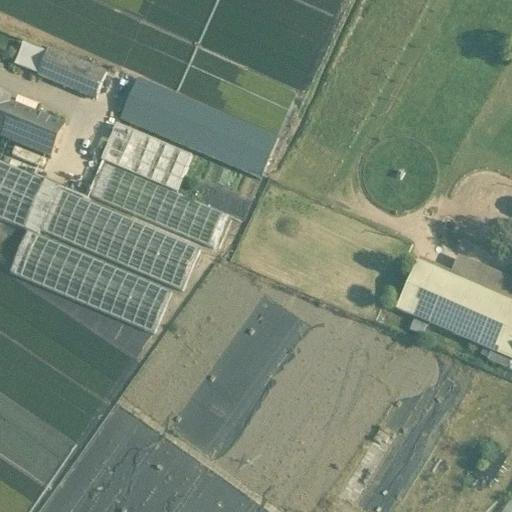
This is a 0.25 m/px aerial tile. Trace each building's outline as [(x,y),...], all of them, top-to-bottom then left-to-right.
[(323,41),(342,0),(242,0),(243,7),(254,20),(257,17),(291,33),(291,47),(286,57),(286,83),(293,90),(296,87),(312,55),(312,41),(323,41)] [(61,58),(49,53),(38,78),(50,84),(61,58)] [(107,77),(61,58),(50,84),(96,102),(107,77)] [(259,177),(276,135),(134,79),(117,122),(259,177)] [(10,102),(0,97),(0,126),(9,106),(10,102)] [(65,129),(9,106),(0,126),(0,140),(52,162),(65,129)] [(192,167),(117,137),(107,162),(181,192),(192,167)] [(228,217),(105,166),(91,199),(214,250),(228,217)] [(42,185),(0,167),(0,215),(25,226),(42,185)] [(201,253),(57,192),(40,233),(183,294),(201,253)] [(171,296),(26,233),(8,275),(154,337),(171,296)] [(511,308),(417,266),(397,312),(510,362),(511,362),(511,308)] [(510,362),(492,354),(489,362),(506,370),(510,362)] [(511,511),(511,494),(501,511),(511,511)]
